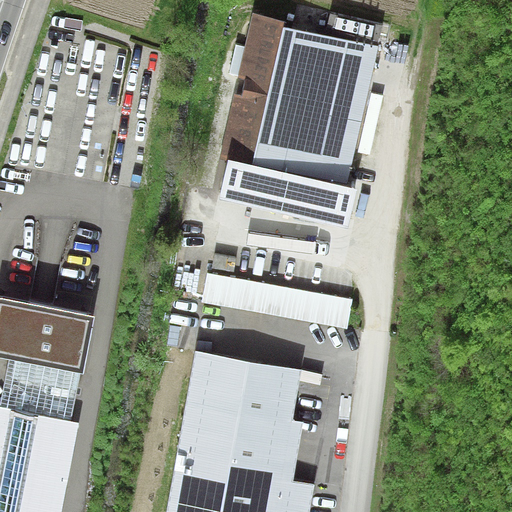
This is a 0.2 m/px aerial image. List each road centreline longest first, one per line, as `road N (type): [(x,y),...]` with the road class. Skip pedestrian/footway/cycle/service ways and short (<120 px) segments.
road 1 (track): [(376,253),(402,42),(254,0)]
road 2 (residential): [(376,253),(352,511)]
road 3 (track): [(252,0),(215,73),(206,221)]
road 4 (track): [(206,221),(376,253)]
